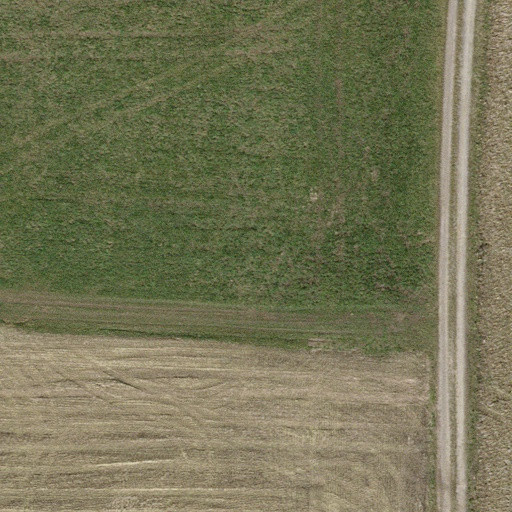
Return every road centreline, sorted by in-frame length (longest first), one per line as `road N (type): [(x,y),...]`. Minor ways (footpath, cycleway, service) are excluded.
road 1 (track): [(0,306),(460,344),(460,511)]
road 2 (track): [(460,344),(487,0)]
